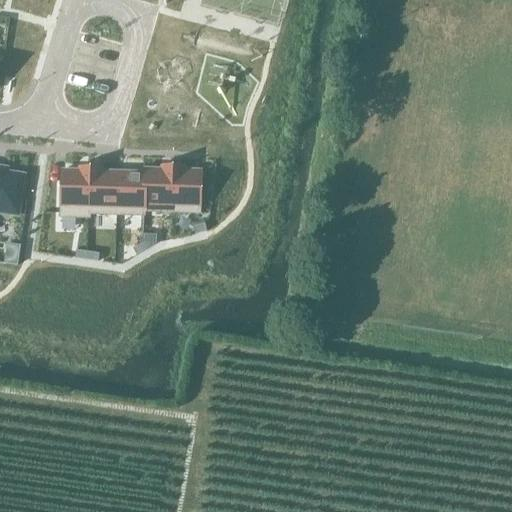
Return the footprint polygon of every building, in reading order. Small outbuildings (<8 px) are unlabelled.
[(145,173),(144,188),(146,188),(145,213),(172,214),(173,168),(162,167),(162,170),(145,169),(145,173)] [(173,168),(172,214),(200,214),(202,171),(185,171),(185,168),(173,168)] [(62,171),(61,218),(90,219),(90,215),(89,215),(91,169),(79,169),(79,171),(62,171)] [(91,169),(89,215),(117,216),(118,172),(102,172),(102,169),(91,169)] [(0,212),(18,216),(24,176),(0,172),(0,212)] [(118,172),(117,216),(145,217),(145,213),(146,188),(144,188),(145,173),(118,172)] [(205,224),(193,226),(195,234),(207,232),(205,224)] [(153,237),(143,243),(147,250),(157,244),(153,237)] [(143,243),(133,249),(137,256),(147,250),(143,243)] [(76,251),(75,258),(87,260),(88,252),(76,251)] [(88,252),(87,260),(99,262),(100,254),(88,252)] [(0,424),(43,431),(47,404),(0,397),(0,424)]
